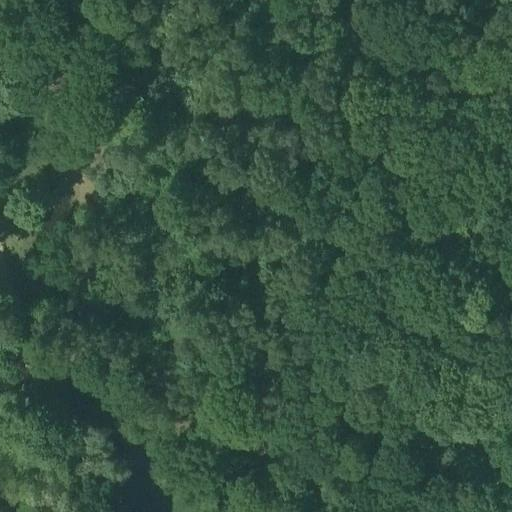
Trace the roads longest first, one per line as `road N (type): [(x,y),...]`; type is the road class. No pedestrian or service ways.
road 1 (unclassified): [(85,364),(159,380),(296,467),(469,511)]
road 2 (track): [(227,423),(242,94),(228,98)]
